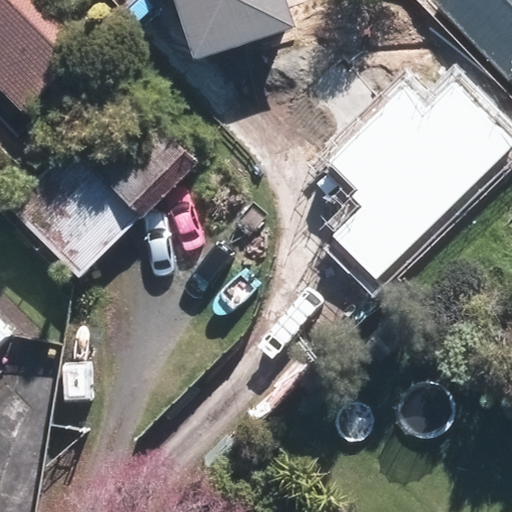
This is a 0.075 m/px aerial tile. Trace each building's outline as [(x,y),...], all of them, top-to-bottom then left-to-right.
[(52,0),(7,0),(0,7),(0,54),(53,112),(109,61),(52,0)] [(315,23),(308,0),(208,0),(223,50),(315,23)] [(403,0),(400,0),(331,69),(419,156),(490,85),(403,0)] [(511,0),(451,0),(511,62),(511,0)] [(156,98),(102,148),(165,215),(218,165),(156,98)] [(84,156),(32,204),(94,272),(146,224),(84,156)] [(430,171),(382,217),(413,250),(462,204),(430,171)] [(0,304),(0,364),(30,335),(0,304)]
